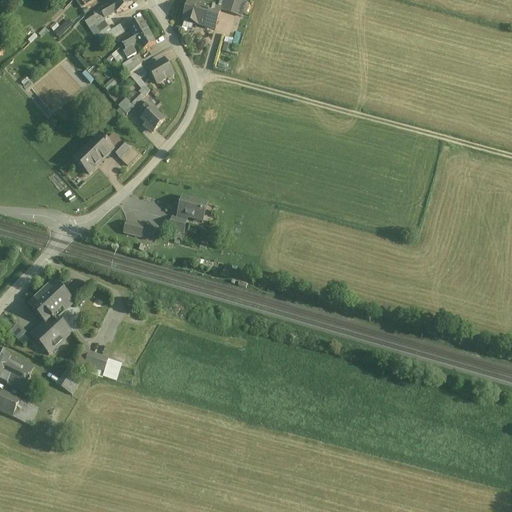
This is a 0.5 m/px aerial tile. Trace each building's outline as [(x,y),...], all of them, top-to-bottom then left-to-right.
[(108,0),(116,12),(117,13),(132,4),(129,0),(108,0)] [(246,4),(233,0),(224,0),(220,11),(242,18),(246,4)] [(220,11),(188,2),(182,20),(214,30),(220,11)] [(74,17),(68,12),(55,25),(61,31),(74,17)] [(142,20),(128,29),(132,35),(120,42),(122,46),(149,31),(142,20)] [(112,30),(116,38),(125,33),(121,25),(112,30)] [(149,31),(122,46),(126,53),(138,47),(141,53),(156,44),(149,31)] [(224,43),(222,52),(232,54),(233,45),(224,43)] [(175,78),(164,60),(146,71),(157,89),(175,78)] [(142,92),(135,85),(118,101),(126,109),(142,92)] [(152,137),(166,121),(156,111),(157,110),(156,108),(161,104),(150,93),(131,112),(137,116),(136,118),(145,127),(143,129),(152,137)] [(115,152),(98,134),(71,160),(88,179),(115,152)] [(113,136),(107,142),(113,148),(119,142),(113,136)] [(129,151),(122,146),(113,156),(119,162),(129,151)] [(207,205),(183,199),(178,216),(202,222),(202,221),(201,221),(205,206),(207,206),(207,205)] [(182,234),(186,222),(173,218),(170,230),(182,234)] [(153,229),(127,222),(124,234),(150,241),(153,229)] [(54,282),(29,306),(46,323),(43,326),(52,336),(61,328),(53,320),(72,301),(54,282)] [(27,326),(18,317),(11,324),(19,334),(27,326)] [(123,356),(81,344),(78,359),(84,362),(84,365),(119,376),(123,356)] [(33,369),(0,354),(0,382),(23,393),(33,369)] [(83,373),(67,362),(56,378),(73,390),(83,373)] [(39,411),(3,394),(0,400),(0,413),(31,428),(39,411)] [(64,405),(53,399),(50,406),(53,408),(46,428),(52,431),(64,405)]
